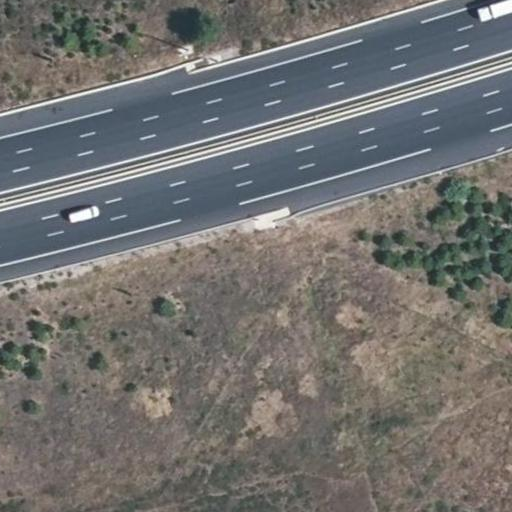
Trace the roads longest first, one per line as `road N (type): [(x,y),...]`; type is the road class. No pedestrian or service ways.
road 1 (motorway): [(511,22),(0,164)]
road 2 (motorway): [(0,237),(511,96)]
